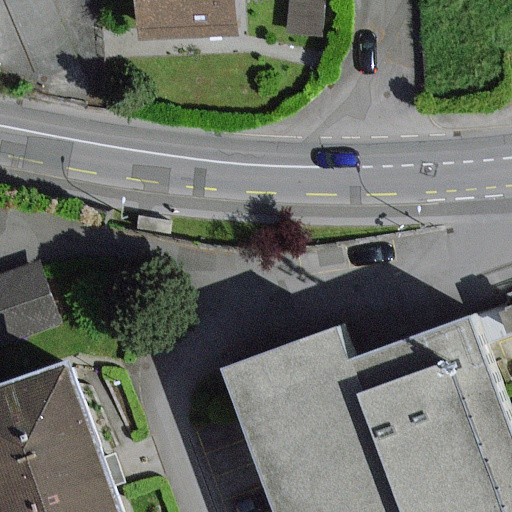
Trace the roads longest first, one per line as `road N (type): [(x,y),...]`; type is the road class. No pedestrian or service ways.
road 1 (residential): [(511,235),(479,253),(192,333),(155,387),(160,427),(192,511)]
road 2 (tertiary): [(0,123),(214,162),(391,166),(511,156)]
